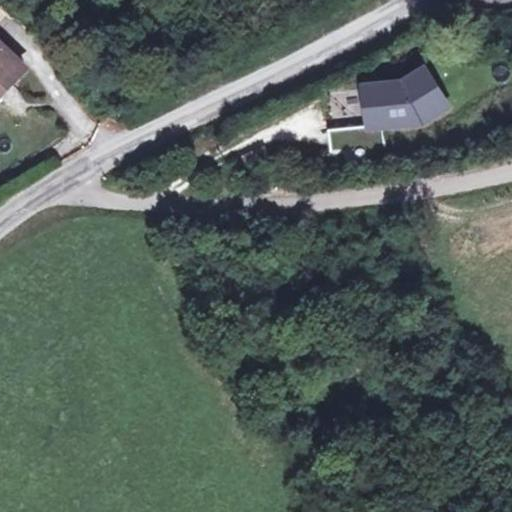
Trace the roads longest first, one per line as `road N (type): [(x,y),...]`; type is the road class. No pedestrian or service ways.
road 1 (tertiary): [(0,224),(131,142),(410,0)]
road 2 (track): [(318,115),(268,133),(153,202)]
road 3 (track): [(131,142),(81,125),(35,54),(1,23)]
